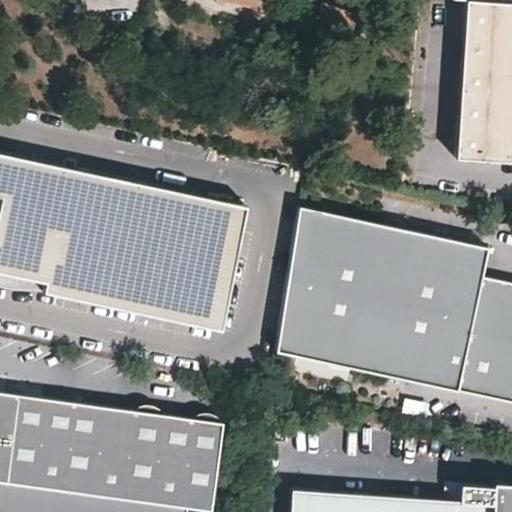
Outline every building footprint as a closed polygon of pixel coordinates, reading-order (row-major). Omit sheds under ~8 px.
[(511,0),(463,0),(452,154),(511,158),(511,0)] [(304,50),(337,62),(354,15),(322,2),(304,50)] [(39,290),(217,325),(243,202),(0,149),(0,268),(42,278),(39,290)] [(511,280),(479,273),(486,244),(296,203),(273,348),(511,399),(511,280)] [(206,507),(218,419),(0,388),(0,478),(181,504),(206,507)] [(179,511),(181,504),(0,478),(0,511),(179,511)] [(511,511),(511,486),(488,485),(487,488),(440,485),(439,501),(286,492),(284,511),(511,511)]
